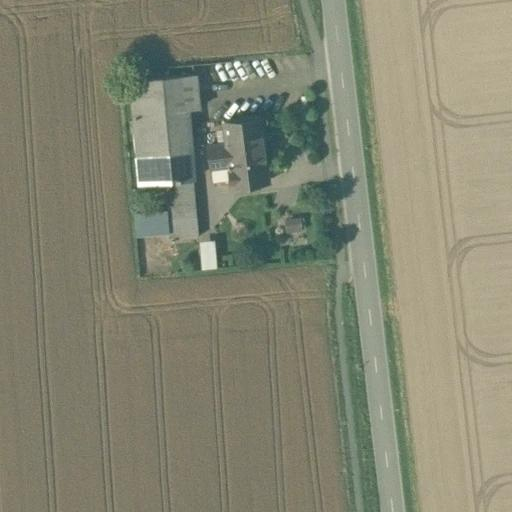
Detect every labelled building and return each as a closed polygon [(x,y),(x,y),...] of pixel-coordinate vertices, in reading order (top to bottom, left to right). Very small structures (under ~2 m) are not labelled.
[(196,73),(130,78),(138,182),(175,179),(190,178),(184,106),(198,105),(196,73)] [(224,141),(206,142),(208,166),(228,165),(229,184),(266,182),(262,115),(223,117),(224,141)] [(193,216),(190,178),(175,179),(176,190),(164,191),(165,218),(193,216)] [(299,215),(284,219),(287,232),(303,227),(299,215)] [(200,238),(202,265),(216,264),(214,237),(200,238)]
